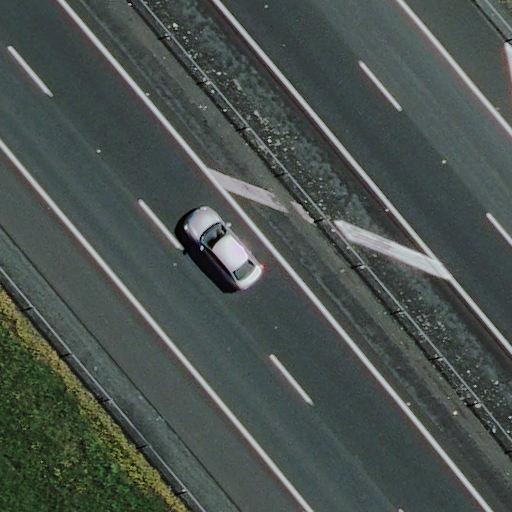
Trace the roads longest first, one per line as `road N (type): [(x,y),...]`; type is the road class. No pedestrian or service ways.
road 1 (motorway): [(375,511),(0,42)]
road 2 (motorway): [(318,0),(511,241)]
